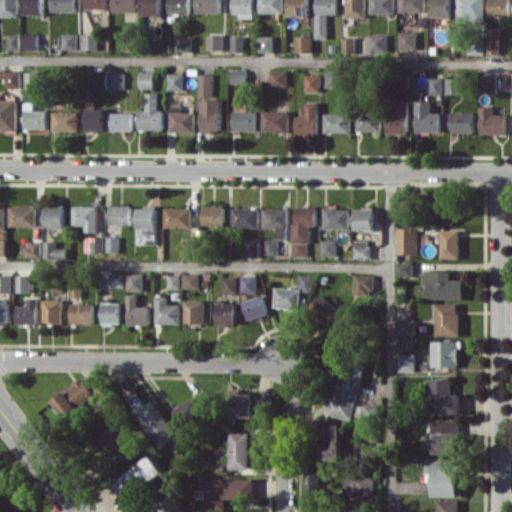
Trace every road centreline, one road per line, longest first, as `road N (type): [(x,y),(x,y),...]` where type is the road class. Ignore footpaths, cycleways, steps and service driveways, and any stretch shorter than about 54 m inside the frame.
road 1 (residential): [(0,169),(511,172)]
road 2 (residential): [(501,172),(501,511)]
road 3 (residential): [(0,361),(280,362)]
road 4 (residential): [(280,362),(299,392),(285,511)]
road 5 (tertiary): [(0,408),(78,511)]
